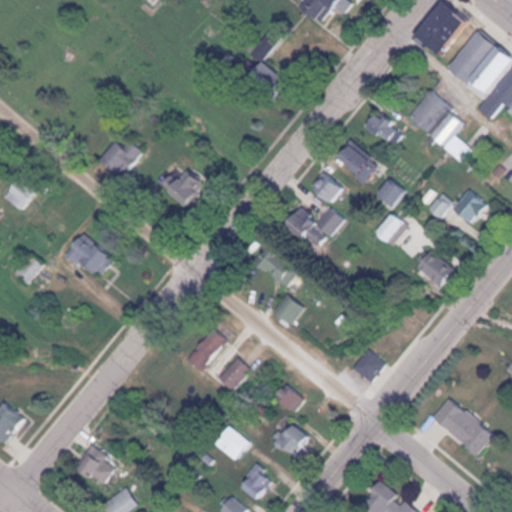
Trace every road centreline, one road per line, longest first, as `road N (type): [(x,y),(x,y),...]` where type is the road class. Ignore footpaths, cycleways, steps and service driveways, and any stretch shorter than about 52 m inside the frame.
road 1 (residential): [(423,0),(0,506)]
road 2 (residential): [(0,110),(485,511)]
road 3 (secondary): [(511,261),(303,511)]
